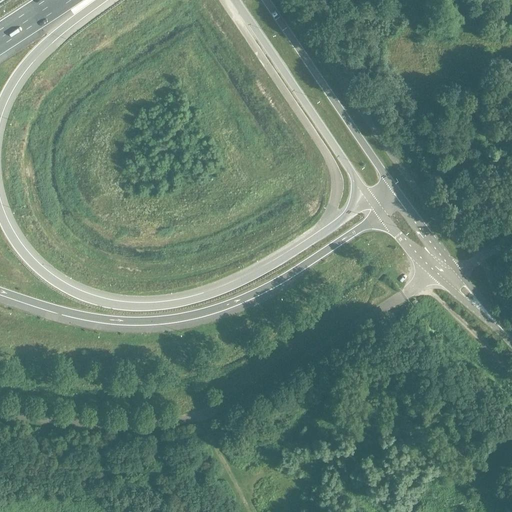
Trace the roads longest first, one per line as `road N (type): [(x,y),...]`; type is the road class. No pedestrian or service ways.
road 1 (motorway): [(370,199),(238,283),(147,306),(94,300),(50,278),(16,245),(0,214)]
road 2 (motorway): [(0,291),(85,316),(178,318),(276,282),(380,214)]
road 3 (secondary): [(234,0),(370,199)]
road 4 (secondary): [(395,189),(264,0)]
road 5 (motorway): [(0,108),(47,40),(99,0)]
road 6 (track): [(511,375),(417,286)]
